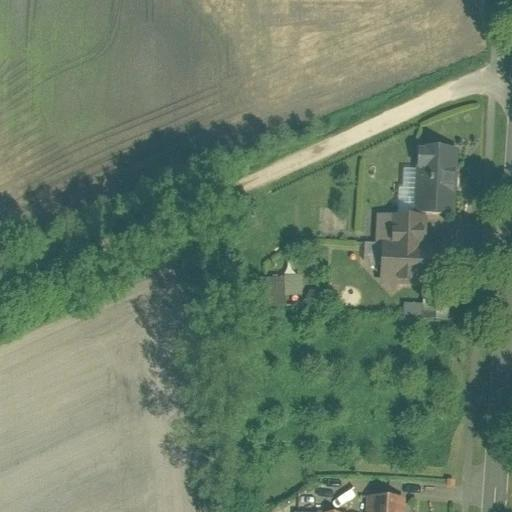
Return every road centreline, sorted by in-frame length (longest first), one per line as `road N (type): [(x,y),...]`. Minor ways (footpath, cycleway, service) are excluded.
road 1 (track): [(0,297),(511,70)]
road 2 (tertiary): [(488,511),(511,196)]
